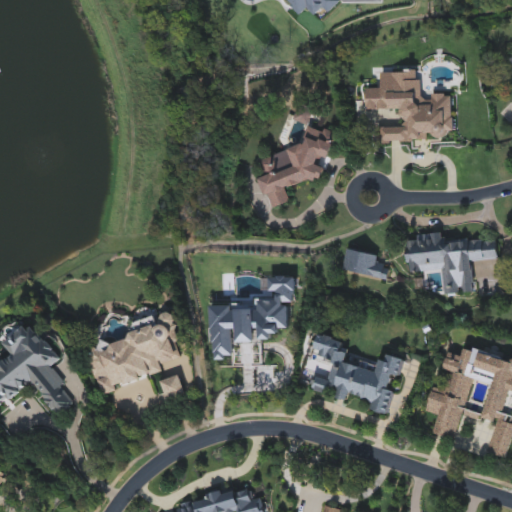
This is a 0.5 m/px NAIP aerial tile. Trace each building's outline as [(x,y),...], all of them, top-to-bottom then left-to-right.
[(283,0),(301,15),(332,13),(342,0),(283,0)] [(408,138),(409,111),(357,109),(358,84),(380,85),(381,72),(421,73),(420,95),(450,96),(449,139),(408,138)] [(301,145),(307,125),(337,134),(330,157),(320,161),(324,171),(322,179),(313,182),(308,181),(289,188),(287,194),(290,201),(270,209),(260,182),(263,170),(260,161),(301,145)] [(378,143),(378,128),(405,128),(405,143),(378,143)] [(497,239),(498,260),(472,261),(474,294),(442,296),(441,271),(413,273),(410,235),(444,233),(445,242),(497,239)] [(388,283),(342,272),(348,247),(378,253),(377,260),(389,266),(388,283)] [(210,369),(237,368),(236,342),(271,341),(289,327),(292,278),(267,276),(266,296),(251,307),(209,307),(210,369)] [(103,395),(87,358),(86,353),(109,343),(119,342),(129,337),(128,327),(148,319),(159,317),(168,313),(173,313),(177,322),(181,359),(172,360),(162,364),(163,374),(149,375),(105,395),(103,395)] [(0,362),(11,355),(1,341),(30,322),(57,362),(52,365),(65,384),(61,386),(73,405),(55,417),(34,384),(0,406),(0,362)] [(386,415),(369,411),(371,404),(356,396),(350,394),(346,401),(334,398),(335,395),(313,389),(317,377),(329,380),(333,365),(322,359),(312,356),(318,334),(339,340),(336,350),(347,353),(344,363),(375,371),(381,361),(385,362),(389,355),(404,359),(399,378),(392,376),(388,390),(392,392),(386,415)] [(511,358),(511,425),(503,457),(487,453),(495,425),(461,415),(453,440),(431,434),(438,413),(426,409),(432,387),(446,391),(452,373),(442,370),(447,352),(463,357),(466,345),(511,358)] [(186,400),(168,406),(161,381),(179,375),(186,400)] [(177,511),(176,505),(234,490),(235,494),(250,490),(253,502),(261,500),(264,511),(177,511)]
